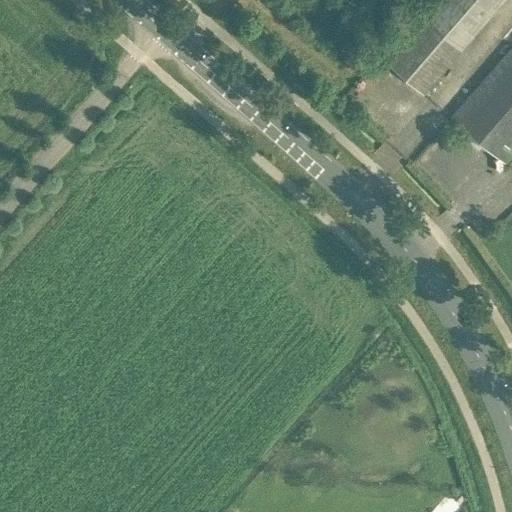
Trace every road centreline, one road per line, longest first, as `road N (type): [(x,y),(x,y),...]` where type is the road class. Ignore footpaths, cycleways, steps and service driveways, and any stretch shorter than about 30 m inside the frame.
road 1 (secondary): [(511,437),(478,359),(411,257),(161,29)]
road 2 (unclassified): [(0,209),(161,29)]
